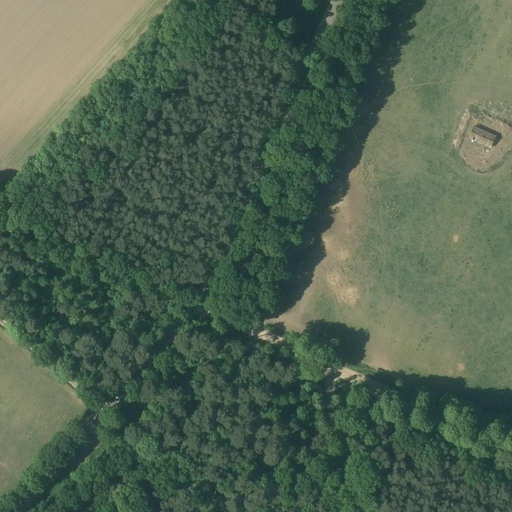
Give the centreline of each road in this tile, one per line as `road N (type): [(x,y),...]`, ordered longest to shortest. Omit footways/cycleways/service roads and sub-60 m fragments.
road 1 (unclassified): [(19,511),(198,305),(336,0)]
road 2 (track): [(227,511),(0,317)]
road 3 (track): [(511,453),(317,363)]
road 4 (track): [(370,511),(317,363)]
road 5 (track): [(317,363),(198,305)]
